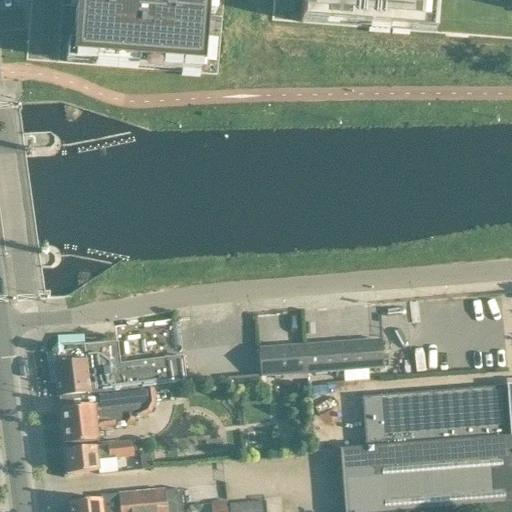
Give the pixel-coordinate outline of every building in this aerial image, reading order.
[(30,0),(26,60),(217,75),(223,0),(30,0)] [(511,0),(273,0),(272,21),(511,39),(511,0)] [(53,352),(46,353),(50,384),(56,383),(58,397),(84,394),(90,393),(111,391),(154,388),(187,385),(184,362),(183,357),(164,359),(165,369),(123,374),(124,375),(111,377),(107,344),(107,343),(84,345),(84,335),(57,337),(58,345),(56,345),(51,351),(53,352)] [(304,374),(383,368),(381,341),(302,347),(304,374)] [(261,377),(304,374),(302,347),(259,350),(261,375),(261,377)] [(261,375),(228,378),(228,380),(229,389),(262,386),(261,377),(261,375)] [(507,387),(362,398),(363,418),(366,448),(511,437),(507,387)] [(150,415),(156,403),(154,388),(111,391),(90,393),(84,394),(58,397),(59,409),(63,445),(83,443),(99,441),(97,429),(134,425),(134,420),(139,420),(146,417),(150,415)] [(366,448),(340,450),(344,511),(511,511),(511,436),(511,437),(366,448)] [(64,451),(67,475),(99,471),(98,461),(115,459),(134,457),(132,442),(90,447),(90,448),(64,451)] [(116,473),(115,459),(98,461),(99,471),(99,475),(116,473)] [(90,501),(70,503),(70,511),(182,511),(180,489),(165,491),(118,495),(101,497),(101,500),(90,501)] [(227,511),(227,503),(210,504),(211,511),(227,511)]
